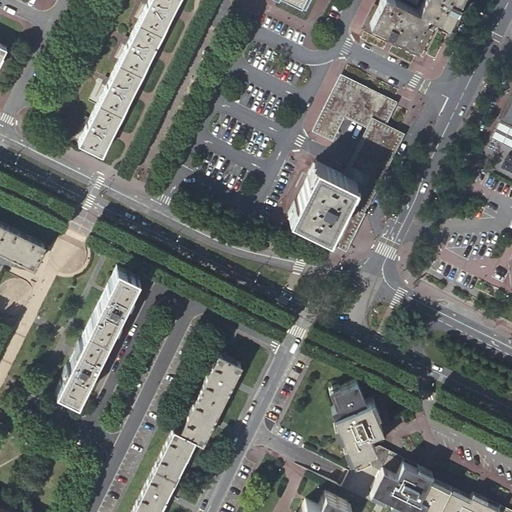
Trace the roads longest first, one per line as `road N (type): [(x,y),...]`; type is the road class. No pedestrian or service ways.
road 1 (residential): [(87,511),(193,299),(287,346)]
road 2 (tertiary): [(0,155),(306,305)]
road 3 (residential): [(176,172),(251,208),(326,56)]
road 4 (residential): [(326,56),(260,33),(245,36),(176,172)]
road 5 (tertiary): [(370,284),(232,246),(157,209)]
road 6 (tertiary): [(459,100),(370,284)]
road 7 (residential): [(287,346),(205,511)]
road 8 (tertiary): [(349,326),(511,407)]
road 9 (tertiary): [(157,209),(2,134)]
road 10 (tertiary): [(511,349),(370,284)]
road 11 (residential): [(334,42),(459,100)]
road 12 (residential): [(2,134),(54,25)]
